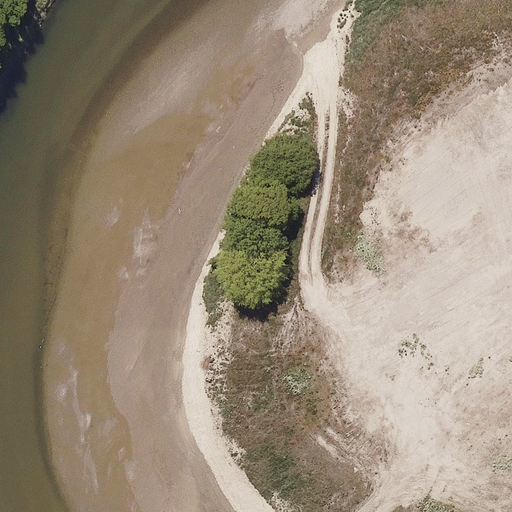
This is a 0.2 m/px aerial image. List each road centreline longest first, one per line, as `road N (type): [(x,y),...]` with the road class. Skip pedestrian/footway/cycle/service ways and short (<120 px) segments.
road 1 (unclassified): [(511,327),(458,356),(336,368),(216,348)]
road 2 (unclassified): [(0,313),(216,348)]
